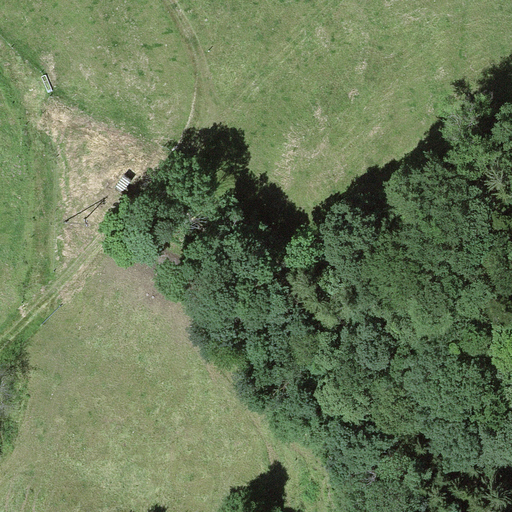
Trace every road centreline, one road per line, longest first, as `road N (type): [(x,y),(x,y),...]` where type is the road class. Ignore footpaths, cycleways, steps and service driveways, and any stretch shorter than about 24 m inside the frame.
road 1 (track): [(0,45),(33,93),(45,157),(37,306)]
road 2 (track): [(0,342),(174,163)]
road 3 (track): [(174,163),(199,95),(196,61),(167,0)]
